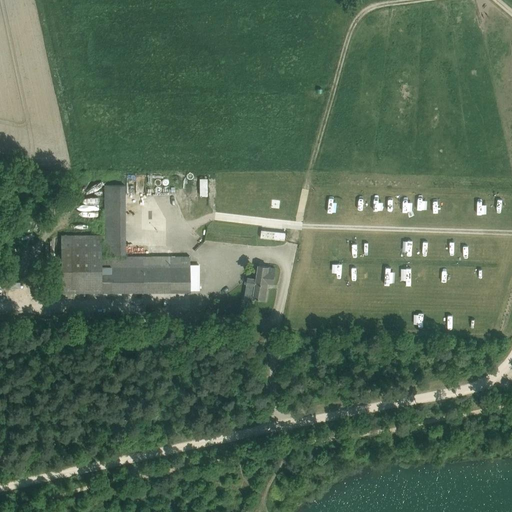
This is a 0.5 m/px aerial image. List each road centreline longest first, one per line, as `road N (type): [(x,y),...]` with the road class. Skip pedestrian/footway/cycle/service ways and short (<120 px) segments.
road 1 (track): [(0,487),(480,387),(511,356)]
road 2 (unclassified): [(417,0),(369,8),(355,22),(274,316),(281,426)]
